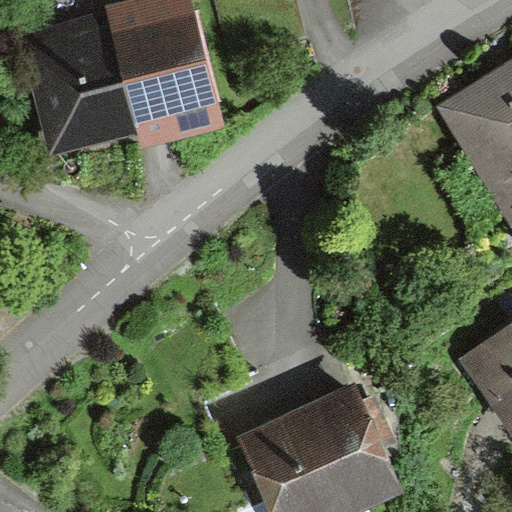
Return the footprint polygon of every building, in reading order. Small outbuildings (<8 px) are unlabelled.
[(302,40),(291,0),(223,0),(239,57),(302,40)] [(35,50),(63,161),(214,123),(186,12),(35,50)] [(511,79),(451,114),(511,219),(511,79)] [(511,337),(475,359),(511,420),(511,337)] [(358,511),(393,499),(357,406),(236,453),(258,511),(358,511)]
